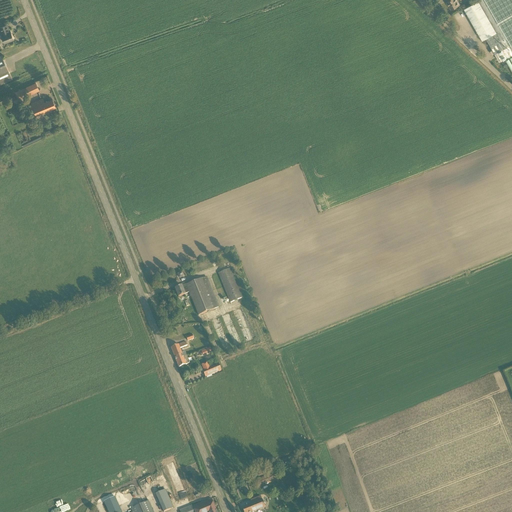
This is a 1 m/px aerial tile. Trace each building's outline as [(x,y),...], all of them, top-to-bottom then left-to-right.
[(451,9),(459,5),(455,0),(447,0),(448,0),(447,1),(451,9)] [(511,0),(477,0),(464,8),(483,40),(486,38),(499,61),(511,54),(511,0)] [(10,31),(7,24),(0,26),(0,28),(2,34),(1,34),(4,42),(14,39),(10,31)] [(0,84),(12,79),(2,55),(0,55),(0,84)] [(36,81),(24,87),(27,93),(28,95),(39,89),(36,81)] [(36,115),(56,107),(52,99),(44,102),(43,99),(35,102),(31,104),(33,107),(30,109),(33,116),(36,115)] [(218,273),(229,302),(242,298),(240,293),(240,294),(230,268),(218,273)] [(175,289),(178,297),(185,295),(185,294),(189,293),(199,316),(214,309),(202,279),(186,285),(186,284),(182,286),(175,289)] [(183,357),(186,355),(185,351),(181,352),(180,349),(187,346),(186,342),(171,348),(175,358),(182,355),(183,357)] [(183,357),(182,355),(175,358),(179,368),(186,365),(190,363),(186,355),(183,357)] [(206,376),(210,375),(221,370),(218,365),(203,371),(206,376)] [(254,486),(272,478),(278,475),(276,471),(252,482),(253,483),(254,486)] [(164,511),(173,508),(165,490),(156,494),(163,511),(164,511)] [(181,500),(187,498),(184,491),(178,493),(181,500)] [(255,511),(265,508),(261,497),(251,501),(252,504),(249,505),(249,506),(242,508),(243,511),(255,511)] [(216,511),(211,499),(193,507),(194,511),(216,511)] [(132,511),(153,511),(148,501),(131,509),(132,511)]
